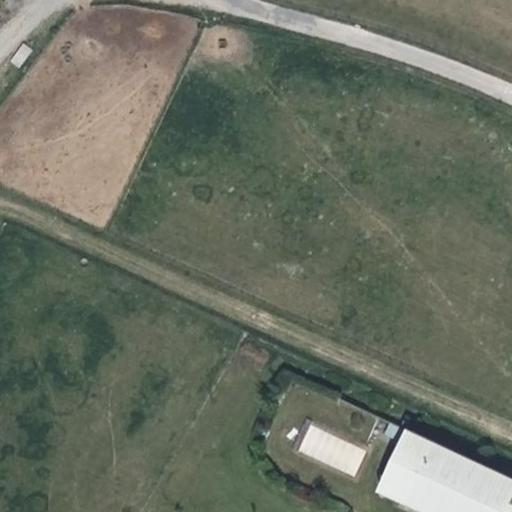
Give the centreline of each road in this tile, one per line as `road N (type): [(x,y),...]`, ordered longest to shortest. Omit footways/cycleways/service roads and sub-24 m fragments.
road 1 (track): [(511,436),(0,200)]
road 2 (track): [(511,91),(379,42),(216,0)]
